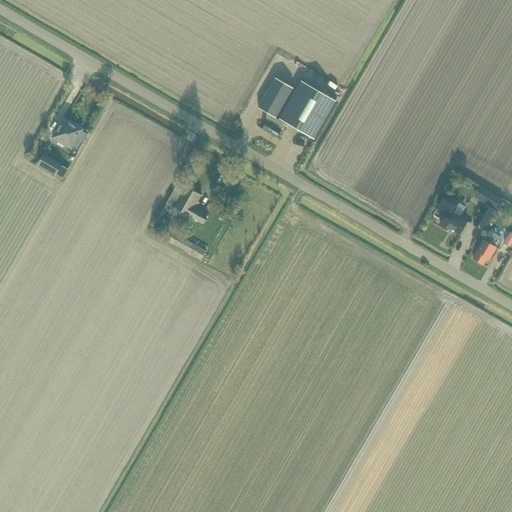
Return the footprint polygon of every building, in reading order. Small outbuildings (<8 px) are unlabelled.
[(285,124),(277,119),(294,88),(276,78),(259,107),(268,113),(267,121),(262,129),(277,138),(285,124)] [(337,102),(301,81),(279,119),(315,139),(337,102)] [(65,118),(53,138),(71,149),(73,145),(79,148),(87,135),(81,132),(82,129),(65,118)] [(43,166),(56,174),(61,165),(45,154),(39,164),(43,166)] [(186,188),(178,184),(167,203),(203,224),(209,214),(195,206),(202,195),(187,187),(186,188)] [(481,186),(478,192),(485,196),(481,201),(486,204),(487,203),(496,208),(502,199),(481,186)] [(459,203),(445,195),(438,208),(446,213),(440,223),(460,234),(468,221),(453,213),(459,203)] [(473,225),(483,231),(496,208),(487,203),(486,204),(473,225)] [(175,226),(167,240),(202,260),(206,251),(186,239),(189,234),(175,226)] [(498,249),(489,243),(491,239),(487,237),(473,259),(483,265),(487,258),(489,259),(493,253),(495,254),(498,249)]
